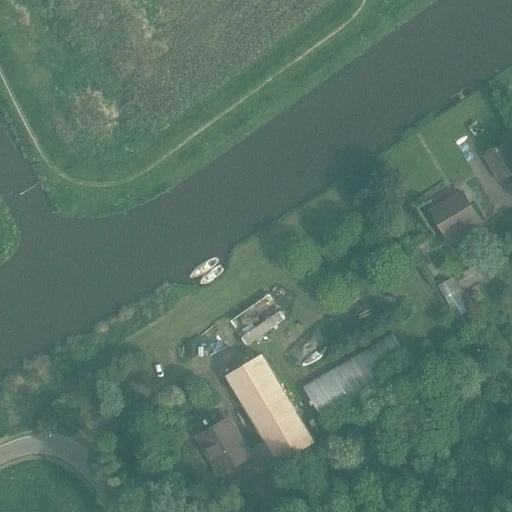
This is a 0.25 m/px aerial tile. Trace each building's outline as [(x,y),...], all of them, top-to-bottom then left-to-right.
[(500,181),(511,173),(511,152),(507,144),(485,157),(500,181)] [(447,238),(478,219),(462,192),(431,211),(447,238)] [(468,312),(450,280),(438,287),(456,319),(468,312)] [(394,329),(302,385),(323,419),(414,364),(394,329)] [(279,459),(318,440),(264,352),(228,375),(279,459)] [(218,472),(248,454),(229,422),(199,440),(218,472)] [(260,470),(272,463),(261,444),(250,451),(260,470)]
